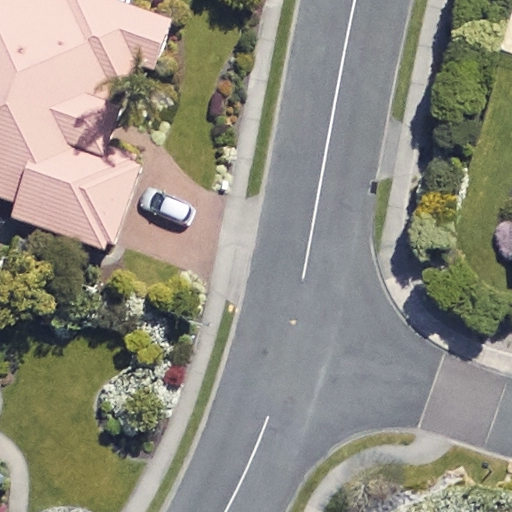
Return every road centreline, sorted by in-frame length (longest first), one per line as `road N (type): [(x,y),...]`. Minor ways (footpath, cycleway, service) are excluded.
road 1 (residential): [(356,0),(291,341)]
road 2 (residential): [(291,341),(511,415)]
road 3 (residential): [(291,341),(268,422),(228,511)]
